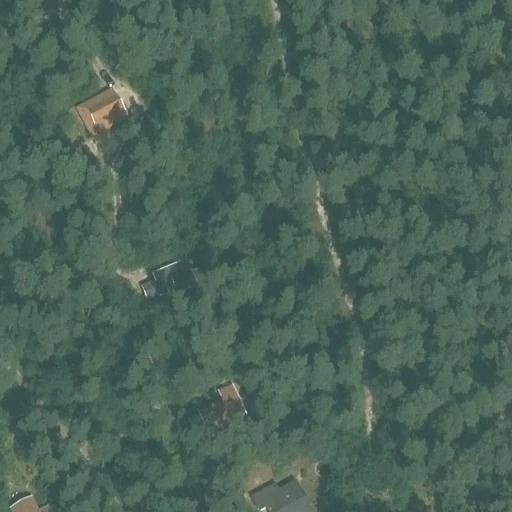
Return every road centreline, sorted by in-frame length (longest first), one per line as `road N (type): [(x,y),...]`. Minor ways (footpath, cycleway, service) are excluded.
road 1 (track): [(278,0),(309,206),(354,345),(361,511)]
road 2 (track): [(0,342),(40,375),(102,462),(120,511)]
